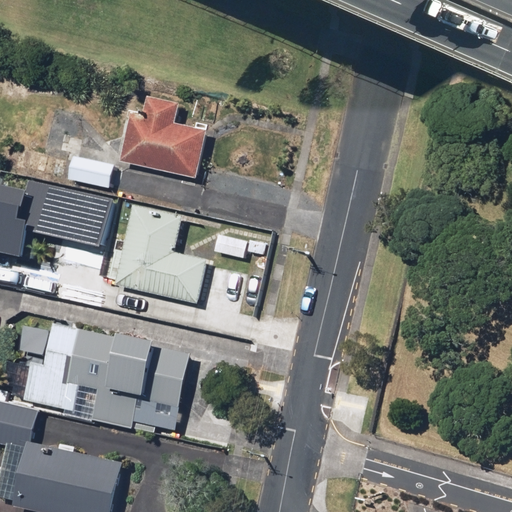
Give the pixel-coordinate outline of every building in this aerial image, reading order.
[(142,125),(130,123),(121,168),(196,183),(206,135),(179,130),(184,108),(147,101),(142,125)] [(59,179),(64,161),(13,149),(9,167),(59,179)] [(74,158),(69,182),(113,193),(119,169),(74,158)] [(119,169),(113,193),(144,200),(150,177),(119,169)] [(156,178),(150,202),(190,211),(196,188),(156,178)] [(122,205),(53,190),(41,245),(110,260),(122,205)] [(0,191),(0,258),(25,264),(32,232),(25,230),(32,198),(0,191)] [(184,219),(135,207),(123,256),(115,254),(104,303),(134,310),(137,296),(198,310),(209,264),(176,256),(184,219)] [(216,254),(246,261),(248,252),(267,257),(270,246),(221,234),(216,254)] [(264,273),(245,270),(238,312),(257,315),(264,273)] [(52,328),(51,333),(31,329),(24,365),(30,367),(23,403),(76,414),(81,391),(100,395),(94,425),(134,433),(136,424),(177,432),(192,357),(175,354),(173,364),(157,361),(159,350),(52,328)] [(0,447),(26,452),(15,511),(116,511),(125,467),(77,458),(78,451),(60,447),(59,452),(32,447),(39,411),(0,403),(0,447)]
